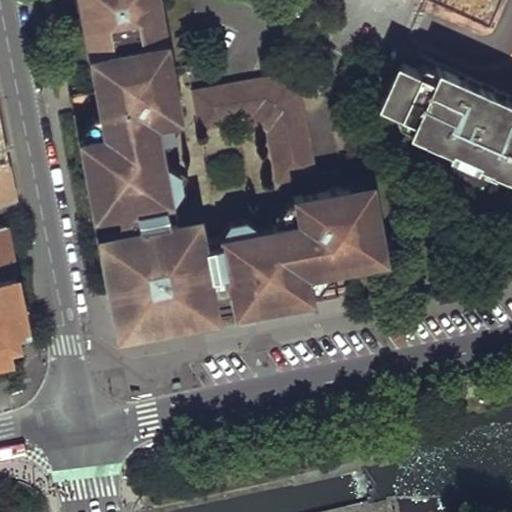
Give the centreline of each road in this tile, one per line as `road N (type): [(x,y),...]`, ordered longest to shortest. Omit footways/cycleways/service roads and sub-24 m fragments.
road 1 (primary): [(79,422),(149,419),(511,336)]
road 2 (residential): [(0,21),(79,422)]
road 3 (residential): [(371,0),(474,47),(491,47),(511,23)]
